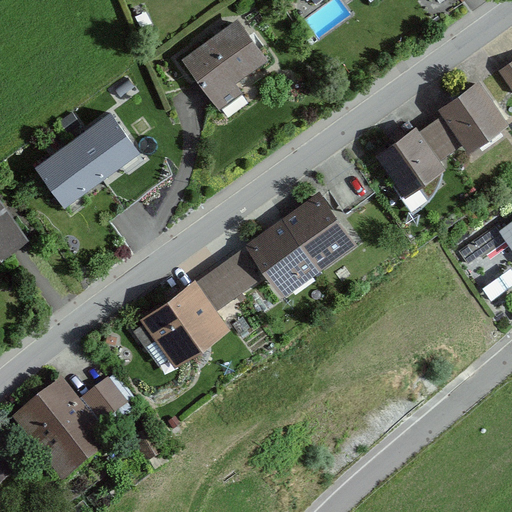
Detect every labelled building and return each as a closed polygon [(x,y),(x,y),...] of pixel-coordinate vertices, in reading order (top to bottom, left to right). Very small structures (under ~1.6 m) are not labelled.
[(313,0),(316,3),(320,0),(418,0),(417,1),(433,23),(460,4),(456,0),(313,0)] [(216,35),(184,58),(226,115),(246,100),(233,82),(265,59),(240,24),(219,40),(216,35)] [(511,59),(498,70),(511,88),(511,59)] [(447,115),(433,125),(450,149),(464,139),(469,146),(504,121),(477,84),(443,109),(447,115)] [(110,113),(74,139),(101,176),(137,150),(110,113)] [(450,150),(450,149),(433,125),(418,135),(414,129),(380,154),(406,191),(417,183),(428,199),(435,190),(442,173),(444,165),(440,164),(436,160),(450,150)] [(64,203),(101,176),(74,139),(37,165),(64,203)] [(285,221),(313,260),(347,237),(335,220),(375,191),(359,168),(285,221)] [(0,253),(22,237),(9,219),(6,221),(1,215),(4,212),(0,206),(0,253)] [(280,284),(313,260),(285,221),(252,245),(280,284)] [(511,244),(511,221),(503,228),(499,222),(459,251),(468,263),(480,254),(481,256),(507,238),(511,244)] [(241,253),(221,268),(237,290),(258,275),(241,253)] [(216,305),(237,290),(221,268),(200,283),(216,305)] [(175,356),(220,324),(194,287),(135,330),(160,364),(174,354),(175,356)] [(84,398),(102,421),(126,403),(107,379),(84,398)] [(21,421),(54,462),(74,447),(81,455),(104,438),(74,401),(59,412),(49,399),(21,421)] [(133,439),(147,461),(162,451),(149,430),(133,439)] [(0,455),(0,482),(13,471),(0,455)]
